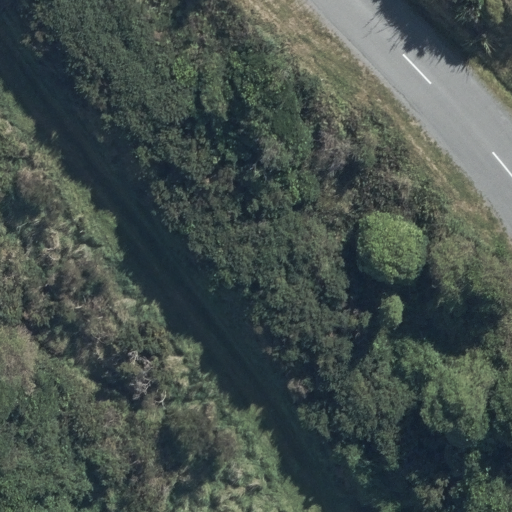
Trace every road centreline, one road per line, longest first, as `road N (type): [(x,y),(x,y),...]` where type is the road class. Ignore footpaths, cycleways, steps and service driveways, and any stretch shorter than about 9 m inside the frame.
road 1 (track): [(0,103),(102,266),(245,464),(264,511)]
road 2 (tertiary): [(511,172),(351,0)]
